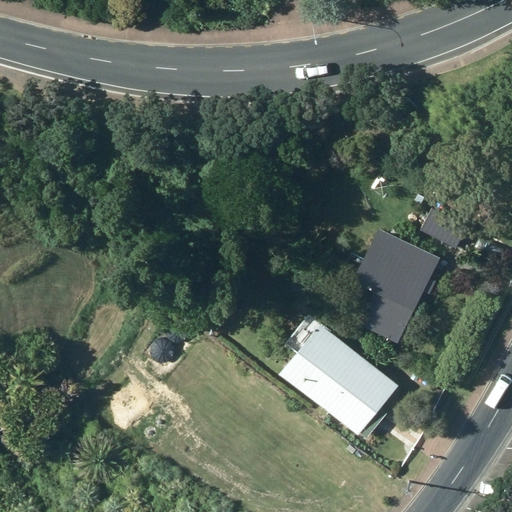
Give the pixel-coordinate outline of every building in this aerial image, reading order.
[(419,232),(455,252),(468,227),(432,207),(419,232)] [(379,231),(351,286),(373,296),(358,326),(397,346),(439,262),(379,231)] [(382,410),(400,386),(317,326),(278,378),(357,437),(359,434),(368,441),(387,414),(382,410)] [(187,451),(260,504),(306,442),(284,427),(297,408),(272,390),(252,418),(274,434),(254,461),(205,426),(187,451)] [(333,440),(317,462),(348,485),(364,463),(333,440)]
